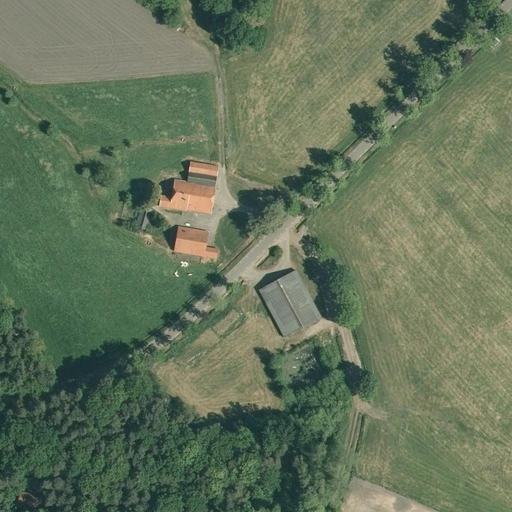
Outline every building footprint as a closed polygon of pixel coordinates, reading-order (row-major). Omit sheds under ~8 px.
[(190,162),(187,182),(215,187),(219,167),(190,162)] [(161,196),(160,207),(187,211),(188,210),(211,214),(215,187),(174,180),(172,197),(161,196)] [(153,210),(141,206),(140,209),(137,208),(134,216),(136,216),(135,218),(137,219),(135,227),(147,230),(153,210)] [(208,232),(179,227),(175,251),(204,256),(206,247),(208,232)] [(218,249),(206,247),(204,256),(216,258),(218,249)] [(321,318),(295,270),(259,291),(284,337),(321,318)] [(34,511),(36,508),(39,497),(21,492),(17,505),(16,507),(26,510),(32,511),(34,511)]
